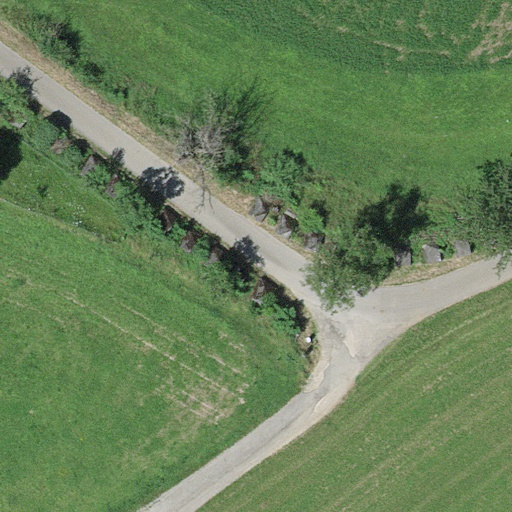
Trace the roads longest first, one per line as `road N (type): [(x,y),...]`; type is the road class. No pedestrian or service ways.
road 1 (track): [(356,315),(0,58)]
road 2 (track): [(169,511),(300,415),(338,368),(356,315)]
road 3 (track): [(511,260),(356,315)]
